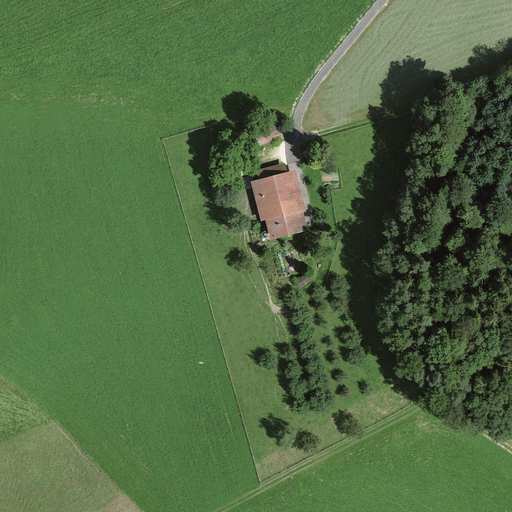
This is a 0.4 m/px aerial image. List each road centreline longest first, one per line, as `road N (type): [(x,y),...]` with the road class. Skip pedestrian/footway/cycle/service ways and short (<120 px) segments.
road 1 (track): [(216,511),(424,405),(511,450)]
road 2 (track): [(289,163),(306,97),(388,0)]
